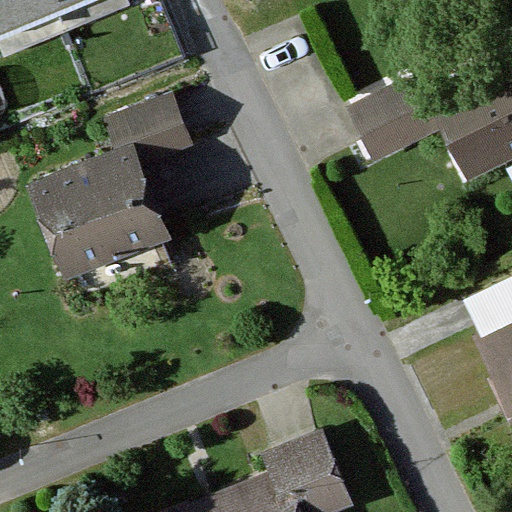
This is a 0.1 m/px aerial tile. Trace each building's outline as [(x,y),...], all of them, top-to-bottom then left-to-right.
[(0,0),(0,23),(54,0),(0,0)] [(511,52),(443,89),(486,171),(511,157),(511,52)] [(409,72),(355,100),(384,155),(438,127),(409,72)] [(149,145),(45,190),(81,273),(185,229),(149,145)] [(511,335),(489,346),(511,393),(511,335)] [(279,471),(177,511),(337,511),(362,502),(331,425),(270,449),(279,471)]
